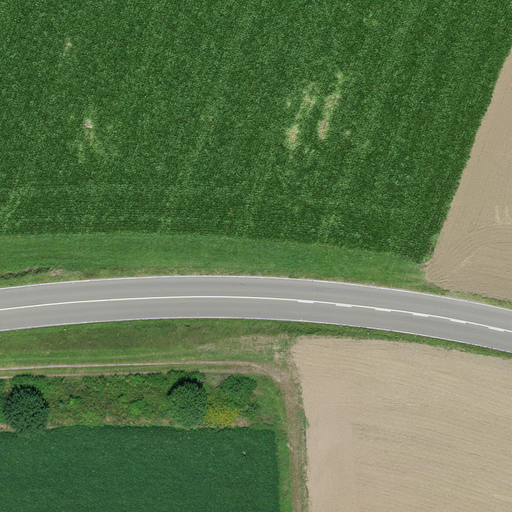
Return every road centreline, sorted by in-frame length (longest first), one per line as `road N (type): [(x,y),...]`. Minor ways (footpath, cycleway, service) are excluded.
road 1 (primary): [(0,313),(159,297),(258,297),(511,336)]
road 2 (track): [(0,378),(235,369)]
road 3 (track): [(294,511),(288,404),(254,369),(235,369)]
